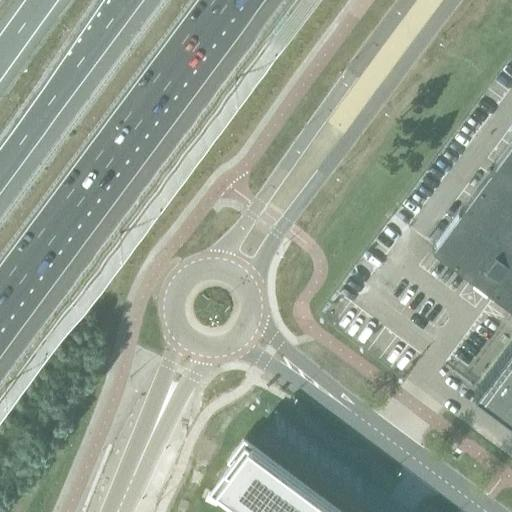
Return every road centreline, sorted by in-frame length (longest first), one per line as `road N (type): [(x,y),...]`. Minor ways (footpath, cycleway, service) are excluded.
road 1 (motorway): [(0,295),(221,0)]
road 2 (tertiary): [(250,292),(276,233),(453,0)]
road 3 (tertiary): [(407,0),(215,267)]
road 4 (motorway): [(0,169),(125,0)]
road 5 (unclassified): [(486,511),(356,415)]
road 6 (tertiary): [(176,324),(131,477)]
road 7 (tertiary): [(131,477),(208,347)]
road 8 (unclassified): [(234,341),(356,415)]
road 9 (unclassified): [(356,415),(251,320)]
